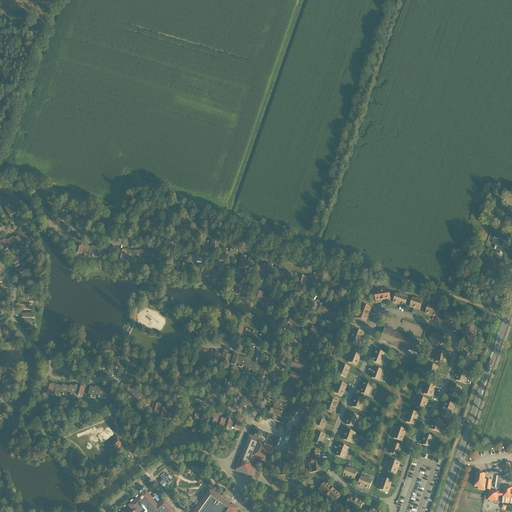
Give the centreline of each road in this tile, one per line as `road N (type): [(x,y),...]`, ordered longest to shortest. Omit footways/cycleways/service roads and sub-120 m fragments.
road 1 (track): [(507,316),(226,215)]
road 2 (track): [(226,215),(145,185),(108,207),(0,178)]
road 3 (track): [(226,215),(301,0)]
road 4 (tertiary): [(439,511),(511,302)]
